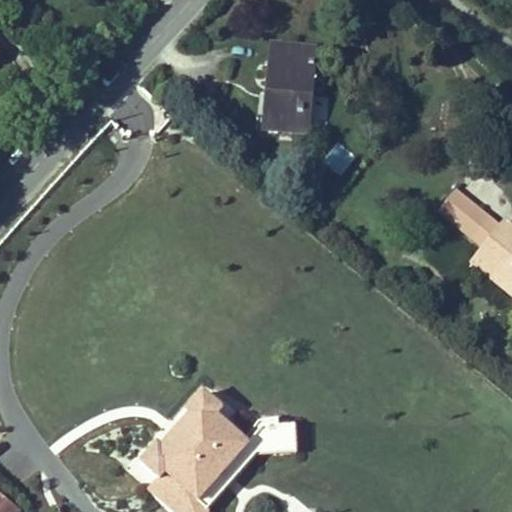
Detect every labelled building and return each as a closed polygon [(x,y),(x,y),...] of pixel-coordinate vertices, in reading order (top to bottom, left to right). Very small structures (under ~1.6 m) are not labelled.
[(316,51),(272,47),(268,96),(274,97),(270,132),(308,135),(316,51)] [(268,96),(264,131),(270,132),(274,97),(268,96)] [(455,192),(439,213),(473,241),(490,221),(455,192)] [(485,250),(502,230),(490,221),(473,241),(485,250)] [(478,259),(511,287),(511,232),(505,226),(502,230),(485,250),(478,259)] [(511,287),(478,259),(473,265),(511,297),(511,287)] [(200,511),(200,504),(249,448),(216,420),(222,413),(203,396),(186,414),(190,418),(179,430),(185,434),(177,443),(172,438),(161,451),(157,447),(141,466),(159,482),(165,476),(174,484),(160,501),(171,511),(200,511)] [(200,511),(206,511),(255,456),(295,453),(294,428),(264,430),(249,448),(200,504),(200,511)] [(177,443),(185,434),(179,430),(172,438),(177,443)] [(160,501),(174,484),(165,476),(159,482),(150,493),(160,501)] [(19,511),(7,502),(0,510),(0,511),(19,511)]
